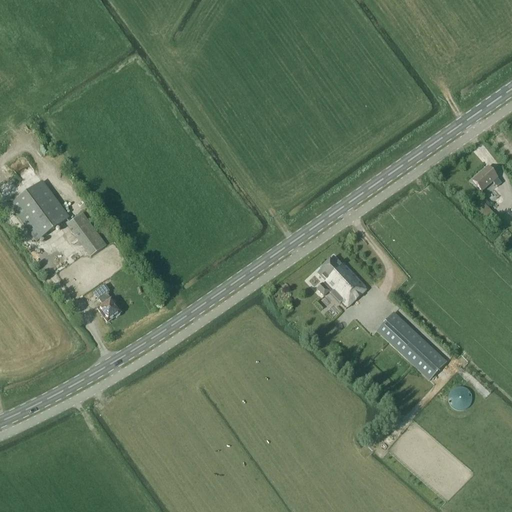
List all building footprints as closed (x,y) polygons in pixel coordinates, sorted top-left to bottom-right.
[(24,156),(11,165),(20,178),(33,169),(24,156)] [(487,168),(472,181),(481,192),(492,182),(497,188),(501,183),(487,168)] [(36,243),(68,219),(42,183),(10,207),(36,243)] [(471,209),(490,228),(498,220),(480,200),(471,209)] [(65,225),(89,258),(106,245),(83,212),(65,225)] [(327,301),(331,297),(329,295),(330,294),(345,310),(367,290),(343,264),(341,266),(333,258),(316,274),(324,282),(316,289),(327,301)] [(119,316),(119,315),(120,314),(115,306),(115,304),(114,302),(112,302),(110,300),(107,296),(108,295),(107,293),(109,292),(104,286),(93,294),(97,300),(98,300),(102,306),(97,310),(107,324),(115,318),(116,318),(119,316)] [(445,364),(393,314),(375,332),(385,341),(375,352),(397,372),(407,362),(428,382),(445,364)] [(447,397),(446,401),(446,405),(448,409),(451,412),(455,413),(459,413),(463,412),(466,410),(469,406),(470,402),(469,398),(467,394),(464,392),(460,390),(456,390),(452,391),(449,393),(447,397)]
